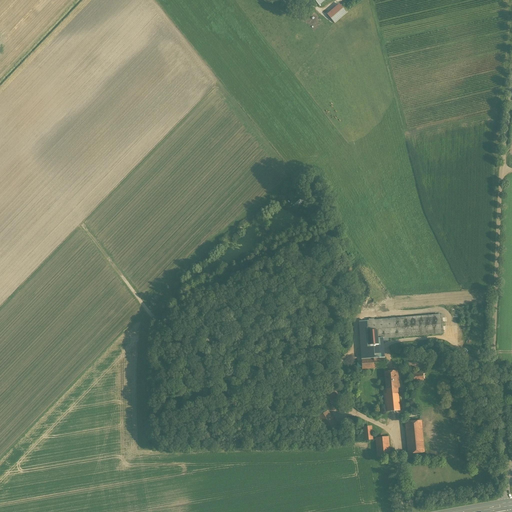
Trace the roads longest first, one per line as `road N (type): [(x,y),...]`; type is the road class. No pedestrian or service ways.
road 1 (unclassified): [(511,74),(492,349),(511,495)]
road 2 (track): [(122,276),(162,324),(303,364),(360,415),(392,430)]
